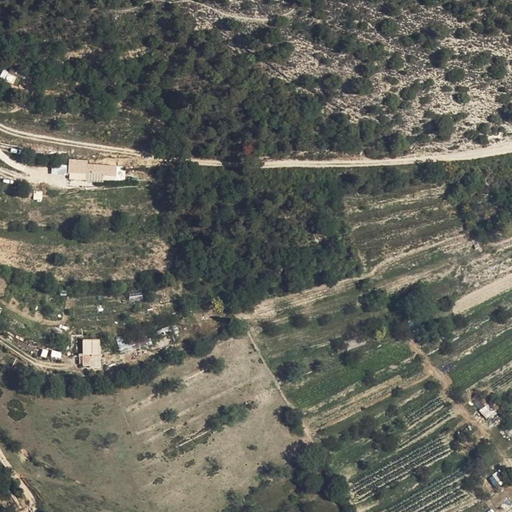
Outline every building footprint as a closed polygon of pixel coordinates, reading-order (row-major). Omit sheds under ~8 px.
[(25,78),(27,72),(12,66),(10,72),(25,78)] [(0,77),(13,85),(17,77),(3,69),(0,74),(0,77)] [(74,177),(84,177),(87,167),(58,161),(56,171),(75,175),(74,177)] [(68,364),(71,371),(86,366),(79,344),(63,350),(68,364)] [(485,418),(494,413),(488,404),(479,409),(485,418)]
